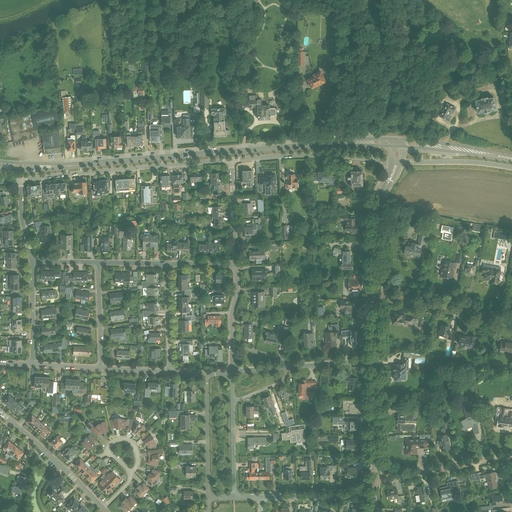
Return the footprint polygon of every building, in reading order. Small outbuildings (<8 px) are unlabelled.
[(323,82),(325,81),(321,71),(313,74),(314,76),(307,79),(311,88),(320,84),(319,83),(322,81),(323,82)] [(377,88),(370,88),(370,101),(383,101),(383,88),(380,88),(380,85),(377,85),(377,88)] [(275,115),(276,114),(276,109),(274,108),(270,108),(269,105),(261,106),(261,99),(257,99),(257,95),(249,96),(249,100),(245,100),(245,107),(257,106),(258,119),(270,119),(270,115),(275,115)] [(63,112),(72,111),(71,96),(61,97),(63,112)] [(490,110),(496,109),(493,97),(487,98),(487,97),(481,98),(481,99),(475,100),(477,113),(483,112),(490,111),(490,110)] [(449,121),(456,108),(447,103),(440,116),(449,121)] [(9,117),(12,129),(15,141),(24,139),(23,136),(31,135),(32,137),(37,136),(35,130),(60,125),(59,118),(60,117),(60,115),(58,115),(56,106),(43,109),(43,108),(30,111),(31,112),(9,117)] [(226,134),(229,134),(229,130),(226,130),(225,130),(224,114),(225,114),(225,108),(212,109),(212,114),(214,114),(214,125),(213,125),(213,128),(215,128),(215,130),(214,130),(214,136),(226,135),(226,134)] [(161,110),(161,114),(161,118),(161,123),(170,123),(170,120),(171,120),(171,114),(169,114),(169,110),(161,110)] [(176,130),(178,130),(178,137),(190,137),(190,136),(193,136),(193,126),(190,126),(190,118),(183,119),(183,122),(175,122),(176,130)] [(150,124),(150,130),(150,142),(159,141),(159,130),(162,130),(162,125),(158,125),(158,124),(150,124)] [(53,129),(54,131),(42,132),(45,154),(62,152),(60,134),(63,134),(62,128),(59,128),(59,127),(53,129)] [(138,133),(135,133),(136,146),(143,145),(142,135),(145,135),(145,127),(138,127),(138,133)] [(93,139),(96,139),(96,150),(100,149),(100,148),(106,148),(106,139),(100,139),(100,130),(93,131),(93,139)] [(130,132),(127,133),(128,146),(136,146),(135,133),(130,134),(130,132)] [(68,138),(68,141),(67,141),(67,150),(76,150),(75,141),(75,135),(74,135),(72,135),(71,136),(71,138),(68,138)] [(82,141),(82,146),(79,146),(79,150),(82,150),(92,150),(91,141),(88,141),(88,139),(86,139),(86,136),(82,136),(82,138),(82,141)] [(122,147),(122,142),(121,142),(121,136),(111,136),(112,148),(117,147),(117,149),(122,149),(122,147)] [(248,186),(253,186),(252,181),(252,170),(242,170),(242,181),(248,181),(248,186)] [(318,173),(315,173),(314,173),(314,180),(319,180),(319,181),(328,181),(329,185),(335,185),(335,179),(331,179),(331,172),(327,172),(327,170),(322,170),(322,172),(318,172),(318,173)] [(289,173),(289,174),(287,174),(287,175),(286,175),(286,179),(287,179),(287,184),(285,184),(285,188),(290,188),(290,187),(293,187),(293,188),(297,187),(297,184),(298,184),(298,182),(299,182),(299,179),(298,180),(298,178),(297,178),(297,175),(295,175),(294,174),(292,174),(292,173),(292,172),(291,171),(290,171),(289,172),(289,173)] [(350,171),(350,183),(349,183),(349,186),(350,186),(362,186),(361,183),(362,183),(361,171),(350,171)] [(210,173),(208,174),(208,173),(207,173),(207,179),(210,179),(210,184),(220,183),(220,180),(218,180),(218,173),(210,173)] [(201,174),(191,174),(191,187),(195,187),(194,181),(201,181),(201,174)] [(173,185),(179,185),(179,183),(183,182),(183,175),(173,175),(173,183),(173,185)] [(276,183),(276,182),(276,181),(276,175),(267,175),(267,177),(259,178),(260,184),(265,184),(265,189),(269,189),(269,186),(274,186),(275,185),(276,184),(276,183)] [(80,193),(87,193),(86,182),(79,182),(79,183),(74,183),(74,188),(72,188),(72,193),(80,192),(80,193)] [(94,183),(94,189),(91,189),(92,195),(95,195),(95,196),(99,196),(99,195),(101,195),(101,182),(94,183)] [(65,183),(59,183),(60,194),(64,194),(64,195),(66,195),(66,197),(65,197),(65,200),(67,200),(67,194),(66,193),(65,183)] [(220,183),(210,184),(210,187),(213,187),(213,194),(217,194),(217,195),(220,195),(220,193),(220,183)] [(27,187),(28,196),(29,198),(36,197),(35,186),(27,187)] [(148,186),(146,186),(146,202),(146,205),(148,205),(148,206),(153,205),(153,203),(156,203),(156,197),(152,197),(152,191),(155,191),(154,186),(148,186)] [(0,197),(1,197),(2,206),(9,204),(8,202),(9,202),(10,201),(9,199),(8,199),(7,196),(4,197),(3,192),(0,192),(0,197)] [(244,214),(252,213),(251,203),(243,203),(244,214)] [(220,206),(211,207),(207,207),(208,209),(208,214),(211,213),(212,217),(222,217),(221,214),(220,214),(220,206)] [(3,212),(0,212),(0,222),(3,223),(11,222),(12,222),(12,221),(11,215),(11,214),(10,214),(3,216),(3,212)] [(357,233),(358,225),(354,225),(355,218),(349,218),(349,214),(342,213),(342,219),(348,219),(348,225),(346,225),(345,230),(351,230),(351,233),(357,233)] [(222,217),(212,217),(212,220),(215,220),(215,227),(222,227),(222,217)] [(40,231),(40,235),(40,241),(40,242),(40,240),(45,241),(45,242),(50,242),(50,226),(41,226),(41,221),(34,222),(37,231),(40,231)] [(246,228),(244,229),(245,237),(251,237),(251,234),(253,234),(253,232),(257,232),(256,224),(246,224),(246,228)] [(473,224),(471,231),(479,232),(481,225),(473,224)] [(282,225),(282,239),(294,239),(294,225),(282,225)] [(452,237),(454,227),(442,225),(441,230),(443,230),(442,235),(452,237)] [(420,227),(417,244),(411,243),(411,246),(405,245),(404,253),(420,256),(421,246),(423,246),(425,236),(427,228),(420,227)] [(119,237),(123,237),(123,249),(131,249),(131,235),(124,235),(124,231),(119,231),(119,237)] [(71,249),(71,235),(67,235),(67,236),(61,236),(61,247),(67,247),(67,249),(71,249)] [(91,251),(92,237),(84,237),(84,246),(81,246),(81,251),(91,251)] [(98,251),(100,251),(109,251),(107,251),(107,243),(109,243),(109,237),(101,237),(100,247),(98,246),(98,251)] [(209,242),(209,252),(212,252),(212,250),(219,250),(219,239),(214,239),(214,242),(209,242)] [(167,251),(178,251),(178,241),(175,241),(174,244),(168,244),(167,251)] [(178,241),(178,251),(181,251),(181,250),(188,250),(188,241),(178,241)] [(199,251),(209,252),(209,242),(206,242),(206,244),(199,244),(199,251)] [(333,251),(343,255),(343,263),(342,263),(342,268),(353,268),(353,263),(352,263),(352,259),(350,258),(350,252),(345,251),(334,247),(333,251)] [(264,258),(264,250),(263,250),(249,251),(250,259),(256,259),(256,263),(262,263),(261,258),(264,258)] [(455,268),(456,263),(446,261),(444,270),(441,269),(440,276),(449,277),(450,271),(453,272),(454,268),(455,268)] [(475,269),(475,266),(467,264),(466,268),(467,268),(466,272),(473,273),(473,269),(475,269)] [(483,266),(483,267),(482,272),(485,273),(484,277),(492,279),(491,282),(498,283),(499,275),(502,276),(503,271),(490,269),(491,267),(490,266),(490,265),(488,264),(487,264),(486,265),(485,266),(484,265),(484,267),(483,266)] [(262,274),(266,274),(266,269),(261,269),(261,270),(252,270),(252,274),(254,274),(254,279),(258,279),(258,280),(262,280),(262,274)] [(120,282),(129,282),(129,281),(133,281),(133,286),(137,286),(137,284),(137,271),(133,271),(133,276),(129,276),(130,273),(115,273),(115,282),(115,281),(120,281),(120,282)] [(74,272),(74,274),(70,274),(70,281),(74,281),(74,280),(88,280),(88,272),(74,272)] [(142,281),(142,285),(156,284),(156,281),(158,281),(158,274),(156,274),(156,273),(154,273),(154,274),(146,274),(146,281),(142,281)] [(361,291),(361,279),(360,279),(360,275),(354,275),(354,277),(349,277),(349,291),(349,292),(353,292),(353,291),(361,291)] [(187,285),(187,281),(178,282),(179,289),(184,289),(185,293),(191,292),(191,288),(189,288),(189,285),(187,285)] [(156,284),(142,285),(142,288),(146,288),(147,295),(155,295),(155,296),(157,296),(157,291),(159,291),(158,287),(156,287),(156,284)] [(42,299),(55,298),(54,290),(41,291),(42,299)] [(89,300),(90,293),(76,290),(75,298),(89,300)] [(253,299),(253,304),(253,305),(263,304),(263,296),(264,296),(264,291),(254,291),(254,299),(253,299)] [(116,301),(124,300),(123,292),(110,294),(111,303),(117,303),(116,301)] [(191,293),(191,292),(185,293),(185,297),(179,297),(179,304),(188,304),(188,300),(190,300),(190,297),(194,297),(194,293),(191,293)] [(212,299),(215,299),(215,302),(215,306),(221,306),(221,303),(224,303),(224,295),(212,295),(212,299)] [(6,300),(10,300),(10,305),(21,304),(21,297),(10,297),(10,296),(6,296),(6,300)] [(140,314),(157,313),(157,310),(159,310),(159,303),(157,303),(157,301),(155,302),(155,303),(147,303),(147,310),(143,310),(143,311),(140,311),(140,314)] [(353,308),(353,301),(340,301),(340,308),(343,308),(343,313),(350,313),(350,308),(353,308)] [(182,311),(182,317),(185,317),(195,316),(195,314),(194,315),(194,307),(191,307),(191,304),(188,304),(179,304),(180,311),(182,311)] [(42,318),(56,317),(56,308),(48,309),(48,310),(41,310),(42,318)] [(75,317),(76,318),(75,320),(81,321),(81,319),(88,320),(89,312),(85,311),(85,310),(77,308),(75,317)] [(111,319),(124,318),(123,310),(110,312),(111,319)] [(157,313),(140,314),(140,317),(143,317),(147,317),(147,324),(155,324),(155,325),(158,325),(158,324),(160,324),(159,316),(157,316),(157,313)] [(393,313),(392,318),(394,318),(393,323),(404,325),(405,322),(415,324),(416,319),(403,316),(403,315),(393,313)] [(197,316),(195,316),(185,317),(185,320),(179,321),(179,323),(180,323),(180,327),(182,327),(182,331),(189,331),(189,320),(191,320),(197,320),(197,316)] [(220,323),(221,323),(221,316),(208,316),(208,319),(205,319),(205,325),(208,325),(208,323),(216,323),(216,326),(220,326),(220,323)] [(245,334),(245,338),(248,338),(248,341),(252,341),(252,338),(252,337),(253,337),(253,334),(252,335),(252,324),(257,324),(256,320),(248,320),(249,324),(245,324),(245,329),(245,334)] [(328,325),(329,332),(325,332),(326,345),(334,344),(333,340),(335,340),(335,332),(339,332),(338,324),(328,325)] [(268,332),(265,341),(269,342),(270,342),(270,340),(275,342),(275,341),(282,343),(284,334),(287,335),(289,327),(282,325),(280,332),(278,332),(277,334),(268,332)] [(451,340),(452,334),(449,334),(450,333),(448,333),(449,329),(448,329),(449,326),(441,325),(440,330),(439,330),(438,334),(446,336),(446,339),(451,340)] [(42,335),(55,334),(55,326),(42,327),(42,335)] [(90,333),(91,329),(77,327),(76,334),(90,337),(90,333)] [(112,337),(126,336),(125,328),(111,330),(112,337)] [(348,330),(342,330),(342,336),(349,336),(349,335),(351,335),(351,338),(351,342),(352,342),(353,343),(357,343),(357,342),(360,342),(359,334),(360,334),(360,330),(359,330),(354,330),(352,330),(352,331),(349,331),(348,330)] [(304,347),(314,346),(313,333),(303,334),(304,347)] [(474,346),(475,336),(465,334),(464,336),(460,335),(458,343),(474,346)] [(64,343),(62,343),(61,342),(57,343),(57,344),(44,345),(44,353),(59,351),(58,349),(62,349),(67,348),(66,342),(67,342),(67,339),(64,339),(64,343)] [(190,352),(193,352),(193,340),(186,340),(186,344),(179,344),(180,350),(183,350),(183,362),(189,362),(189,355),(190,355),(190,352)] [(500,349),(511,351),(511,342),(505,342),(505,344),(501,343),(500,349)] [(130,345),(130,351),(117,350),(117,358),(130,359),(130,357),(135,358),(135,353),(138,354),(138,352),(138,346),(130,345)] [(89,356),(89,347),(74,346),(74,355),(89,356)] [(217,361),(222,361),(222,350),(218,350),(218,346),(209,346),(209,349),(205,350),(205,356),(217,356),(217,361)] [(161,349),(152,349),(149,349),(150,359),(152,359),(152,360),(159,360),(159,351),(161,351),(161,349)] [(410,369),(410,358),(410,352),(403,352),(403,364),(397,364),(397,365),(393,365),(393,371),(394,371),(394,379),(400,379),(400,378),(405,378),(405,369),(410,369)] [(338,382),(349,383),(349,390),(352,390),(358,391),(358,378),(349,378),(349,377),(344,376),(343,377),(334,375),(334,376),(328,376),(328,375),(322,375),(322,383),(329,383),(338,383),(338,382)] [(42,377),(42,387),(45,387),(45,392),(48,392),(53,393),(53,382),(49,381),(49,377),(42,377)] [(66,389),(72,389),(73,379),(66,379),(66,383),(61,382),(61,392),(65,393),(66,389)] [(73,379),(72,389),(72,393),(84,394),(85,384),(80,383),(80,380),(73,379)] [(106,398),(107,388),(101,387),(101,379),(94,379),(93,395),(101,395),(100,398),(106,398)] [(309,399),(310,399),(310,392),(306,391),(306,386),(314,387),(314,381),(309,381),(309,382),(306,382),(306,380),(303,380),(302,383),(299,383),(299,395),(304,395),(304,397),(309,398),(309,399)] [(148,382),(148,388),(145,388),(145,397),(150,397),(150,389),(158,389),(158,383),(148,382)] [(136,393),(135,400),(139,400),(140,390),(136,390),(135,390),(135,384),(124,383),(124,391),(131,391),(131,393),(135,393),(136,393)] [(177,396),(177,384),(169,383),(168,396),(177,396)] [(187,401),(195,401),(195,385),(190,385),(190,391),(187,391),(187,401)] [(287,397),(292,395),(289,389),(285,390),(284,388),(277,391),(281,400),(287,397)] [(4,401),(9,406),(14,399),(9,395),(4,401)] [(272,414),(277,413),(272,400),(271,400),(270,396),(263,398),(266,407),(269,406),(272,414)] [(14,399),(9,406),(14,410),(19,404),(14,399)] [(349,409),(349,412),(362,413),(362,404),(349,403),(349,400),(343,400),(343,409),(349,409)] [(474,400),(469,401),(463,403),(466,419),(462,421),(465,425),(468,425),(471,423),(473,427),(472,427),(473,434),(478,433),(477,426),(476,426),(476,424),(477,423),(473,415),(472,416),(470,406),(475,405),(476,408),(479,408),(477,401),(475,401),(474,400)] [(19,404),(14,410),(18,414),(23,407),(19,404)] [(246,406),(246,411),(245,411),(245,416),(247,416),(247,417),(253,417),(253,413),(258,413),(257,407),(253,407),(253,406),(246,406)] [(397,430),(403,431),(415,431),(415,425),(403,425),(403,423),(416,423),(416,418),(418,412),(411,410),(409,417),(406,417),(406,415),(401,415),(401,414),(397,414),(397,423),(397,430)] [(176,415),(181,415),(181,428),(189,428),(189,420),(195,420),(195,414),(184,415),(183,411),(169,411),(169,418),(177,417),(176,415)] [(286,411),(282,413),(286,426),(295,423),(293,419),(289,420),(286,411)] [(497,418),(499,419),(498,426),(503,426),(503,424),(511,426),(511,419),(511,411),(508,411),(508,416),(503,416),(503,414),(499,413),(497,416),(497,418)] [(27,421),(31,425),(37,419),(32,415),(27,421)] [(333,422),(340,422),(340,424),(344,424),(344,429),(357,429),(357,421),(346,421),(340,421),(340,417),(333,417),(333,422)] [(127,420),(118,418),(110,420),(112,428),(114,428),(116,427),(117,429),(118,428),(120,429),(120,427),(121,427),(123,428),(124,428),(125,424),(127,420)] [(37,419),(31,425),(36,429),(41,423),(37,419)] [(137,433),(139,435),(146,428),(143,425),(142,426),(139,423),(135,422),(135,420),(131,419),(129,425),(128,428),(130,429),(132,430),(132,431),(134,432),(135,433),(136,432),(137,432),(137,433)] [(439,436),(440,440),(437,441),(438,446),(441,445),(442,450),(449,448),(447,435),(445,428),(449,428),(447,420),(440,421),(442,428),(441,428),(442,436),(439,436)] [(89,422),(86,425),(98,437),(100,436),(101,434),(102,433),(104,432),(104,431),(105,431),(106,431),(108,430),(105,421),(101,423),(101,424),(97,424),(95,427),(89,422)] [(41,423),(36,429),(40,433),(46,427),(41,423)] [(46,427),(40,433),(45,437),(47,435),(48,436),(50,434),(49,433),(50,431),(48,428),(50,426),(48,424),(46,427)] [(290,432),(281,433),(282,440),(290,439),(290,442),(296,442),(297,444),(302,444),(301,441),(305,441),(303,429),(305,428),(305,424),(289,426),(290,432)] [(148,447),(148,448),(156,446),(154,437),(148,431),(142,437),(143,439),(145,440),(144,441),(145,443),(145,444),(147,444),(148,446),(148,447)] [(84,441),(81,443),(88,450),(90,447),(91,448),(95,445),(94,443),(96,441),(90,434),(87,437),(87,436),(83,440),(84,441)] [(51,443),(54,445),(53,446),(55,448),(56,448),(57,447),(60,450),(66,444),(64,443),(66,441),(65,439),(63,437),(61,437),(59,435),(57,437),(57,436),(51,443)] [(253,445),(266,444),(266,439),(266,437),(247,438),(247,441),(249,441),(249,449),(254,449),(253,445)] [(4,447),(9,451),(14,445),(6,438),(4,444),(5,445),(4,447)] [(344,445),(346,445),(346,448),(356,448),(356,440),(346,439),(344,439),(344,445)] [(426,447),(426,440),(407,439),(407,450),(405,451),(405,453),(407,455),(409,455),(410,453),(416,453),(416,448),(415,448),(415,447),(417,446),(418,446),(418,447),(426,447)] [(192,444),(181,444),(179,444),(179,446),(179,454),(183,454),(187,454),(192,454),(192,444)] [(9,451),(7,454),(11,457),(13,455),(19,448),(14,445),(9,451)] [(62,453),(66,457),(74,448),(73,446),(71,449),(68,446),(62,453)] [(19,448),(13,455),(18,459),(24,452),(19,448)] [(74,448),(66,457),(70,461),(78,452),(76,450),(76,449),(74,448)] [(149,464),(157,466),(159,458),(158,454),(163,453),(162,448),(148,452),(148,454),(149,458),(149,459),(150,460),(149,461),(149,464)] [(266,472),(258,472),(259,479),(265,479),(265,477),(269,477),(269,472),(271,472),(271,463),(276,463),(276,457),(266,457),(266,472)] [(300,472),(301,472),(301,479),(310,479),(310,476),(311,476),(311,458),(305,458),(305,462),(305,466),(300,466),(300,472)] [(74,465),(79,469),(85,463),(80,459),(74,465)] [(85,463),(79,469),(83,473),(89,467),(85,463)] [(259,479),(258,472),(254,472),(254,468),(256,468),(256,463),(249,463),(249,468),(250,473),(246,473),(246,477),(250,477),(250,479),(259,479)] [(0,464),(0,472),(7,475),(10,468),(0,464)] [(329,475),(331,475),(331,465),(327,465),(327,467),(320,467),(320,479),(329,479),(329,475)] [(340,468),(342,468),(343,468),(343,470),(345,470),(345,476),(348,476),(348,477),(349,477),(350,478),(351,477),(351,476),(352,476),(352,475),(356,475),(356,468),(348,468),(348,465),(340,465),(340,468)] [(186,477),(196,477),(196,466),(186,467),(186,477)] [(285,479),(292,479),(292,469),(291,469),(290,466),(286,467),(286,468),(283,468),(283,472),(282,472),(282,475),(285,475),(285,479)] [(89,467),(83,473),(87,477),(93,471),(89,467)] [(146,481),(152,486),(158,480),(160,472),(152,470),(152,472),(151,474),(149,473),(149,475),(148,476),(149,478),(148,479),(146,481)] [(93,471),(87,477),(92,482),(98,475),(93,471)] [(110,489),(120,480),(112,472),(110,474),(109,473),(98,483),(100,485),(99,486),(106,493),(107,494),(111,490),(110,489)] [(479,472),(471,474),(472,481),(476,480),(480,479),(479,472)] [(498,486),(495,472),(485,474),(488,488),(498,486)] [(11,486),(10,491),(21,493),(22,488),(25,489),(27,477),(21,476),(20,476),(18,476),(16,482),(19,482),(18,487),(11,486)] [(446,483),(447,486),(439,487),(440,490),(442,498),(446,497),(446,500),(454,499),(452,491),(459,490),(457,480),(446,483)] [(137,490),(134,493),(139,499),(149,489),(144,483),(141,486),(139,485),(135,489),(137,490)] [(48,493),(53,498),(63,488),(61,486),(57,490),(54,487),(48,493)] [(417,487),(419,495),(416,495),(417,501),(420,501),(420,502),(429,500),(427,490),(426,491),(425,486),(417,487)] [(63,488),(53,498),(52,499),(57,504),(58,503),(59,503),(63,499),(60,495),(66,490),(63,488)] [(387,490),(389,500),(397,498),(398,502),(399,502),(402,501),(401,496),(398,496),(396,488),(387,490)] [(179,495),(183,495),(183,499),(184,499),(184,504),(190,504),(190,499),(193,499),(193,491),(183,491),(179,491),(179,495)] [(492,502),(489,503),(489,505),(492,505),(492,506),(503,504),(501,495),(491,497),(492,502)] [(120,507),(125,511),(126,511),(136,502),(130,496),(127,499),(126,498),(122,503),(123,504),(120,507)] [(73,498),(67,505),(66,504),(65,505),(67,506),(66,507),(66,508),(67,509),(68,509),(69,509),(71,511),(79,503),(73,498)] [(79,503),(71,511),(72,511),(79,511),(83,508),(84,508),(79,503),(79,504),(79,503)]
